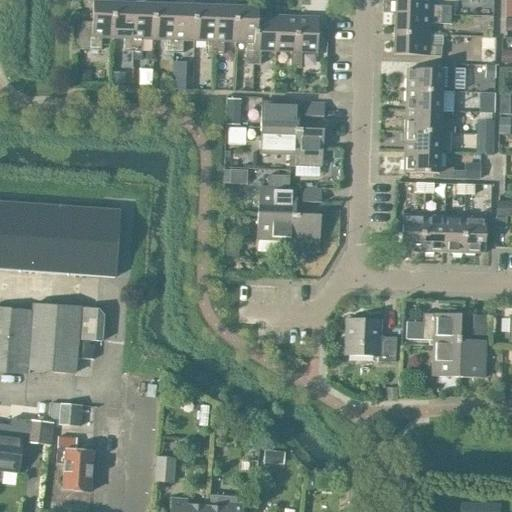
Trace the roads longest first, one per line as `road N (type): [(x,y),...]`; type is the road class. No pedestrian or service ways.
road 1 (residential): [(353,277),(361,0)]
road 2 (residential): [(511,283),(353,277)]
road 3 (residential): [(236,313),(314,315),(335,283),(353,277)]
